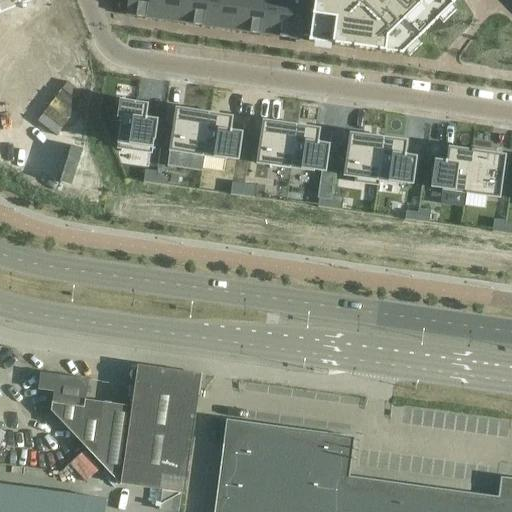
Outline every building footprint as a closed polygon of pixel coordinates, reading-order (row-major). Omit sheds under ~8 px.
[(128,0),(126,15),(156,20),(158,0),(128,0)] [(158,0),(156,20),(184,24),(187,0),(158,0)] [(187,0),(184,24),(213,28),(216,0),(187,0)] [(216,0),(213,28),(241,32),(245,0),(216,0)] [(245,0),(241,32),(270,36),(274,0),(245,0)] [(274,0),(270,36),(299,40),(304,0),(274,0)] [(314,0),(309,41),(402,55),(454,4),(450,0),(314,0)] [(120,101),(118,118),(122,119),(118,149),(151,154),(153,141),(154,141),(157,121),(147,120),(147,118),(146,118),(148,105),(120,101)] [(176,109),(170,152),(204,157),(210,114),(176,109)] [(210,114),(204,157),(226,160),(227,159),(238,160),(242,133),(232,132),(232,130),(231,130),(232,117),(210,114)] [(263,121),(257,164),(291,169),(297,126),(263,121)] [(297,126),(291,169),(314,172),(314,171),(325,173),(329,145),(319,144),(319,142),(318,142),(320,129),(297,126)] [(350,134),(344,176),(356,178),(355,183),(379,186),(379,181),(378,181),(384,139),(350,134)] [(384,139),(378,181),(379,181),(401,184),(401,183),(413,185),(416,158),(406,156),(406,155),(405,155),(407,142),(384,139)] [(435,160),(431,188),(443,189),(443,190),(465,194),(471,151),(449,148),(447,161),(446,160),(445,162),(435,160)] [(466,194),(464,205),(485,208),(487,197),(499,199),(505,156),(471,151),(465,194),(466,194)] [(145,171),(144,183),(156,184),(157,176),(157,172),(145,171)] [(157,176),(156,184),(167,186),(169,178),(157,176)] [(232,183),(231,195),(243,196),(244,185),(232,183)] [(244,185),(243,196),(254,198),(256,186),(244,185)] [(331,201),(330,209),(342,210),(343,199),(331,197),(331,201)] [(319,199),(318,207),(330,209),(331,201),(319,199)] [(418,213),(417,221),(429,223),(431,211),(419,209),(418,213)] [(406,211),(405,219),(417,221),(418,213),(406,211)] [(494,220),(492,232),(504,233),(505,226),(506,226),(506,222),(494,220)] [(135,372),(134,372),(133,373),(132,374),(131,374),(131,375),(130,376),(130,377),(130,378),(131,379),(132,380),(133,381),(134,381),(134,382),(135,382),(132,404),(86,399),(89,379),(41,374),(38,390),(53,392),(50,411),(120,485),(162,491),(159,510),(169,511),(178,511),(181,493),(185,494),(200,376),(138,367),(137,372),(136,372),(135,372)] [(223,444),(214,511),(511,511),(511,483),(504,482),(502,502),(344,481),(350,441),(230,425),(227,445),(223,444)] [(0,486),(0,511),(104,511),(106,501),(0,486)]
